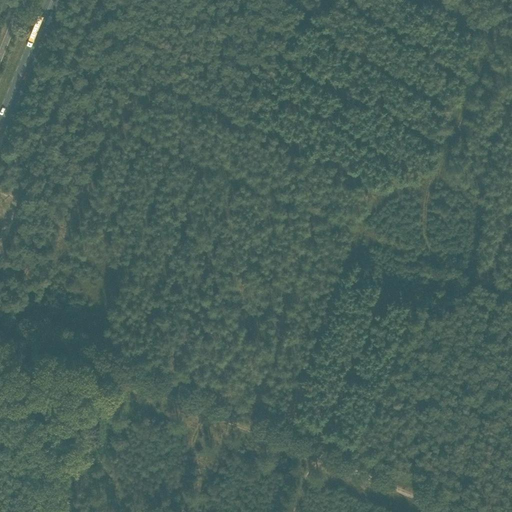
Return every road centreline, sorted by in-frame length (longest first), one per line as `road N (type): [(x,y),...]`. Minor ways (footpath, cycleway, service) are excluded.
road 1 (track): [(0,324),(454,511)]
road 2 (primary): [(0,125),(51,0)]
